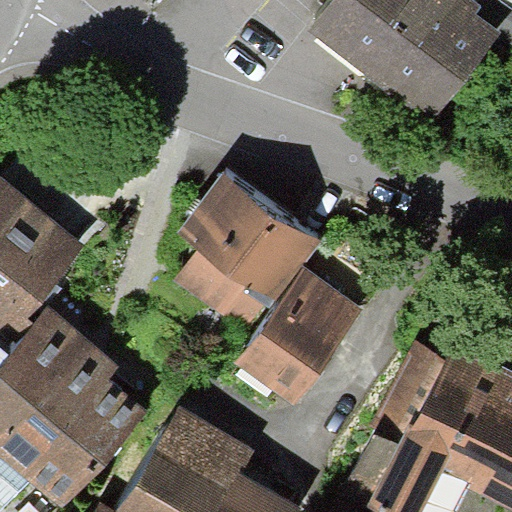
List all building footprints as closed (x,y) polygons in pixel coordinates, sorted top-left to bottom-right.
[(427,111),(489,32),(448,0),(325,0),(310,19),(368,65),(427,111)] [(265,304),(313,238),(222,171),(180,229),(199,243),(176,276),(244,326),(262,302),(265,304)] [(74,244),(72,242),(0,182),(0,322),(7,328),(69,253),(68,251),(74,244)] [(243,345),(296,385),(352,308),(300,270),(243,345)] [(133,415),(137,411),(30,319),(0,354),(0,475),(15,488),(29,471),(60,497),(123,427),(125,429),(136,417),(133,415)] [(511,505),(511,392),(442,357),(397,441),(372,428),(343,484),(395,511),(450,511),(466,481),(511,505)] [(290,511),(292,508),(159,429),(108,511),(95,504),(89,511),(290,511)]
